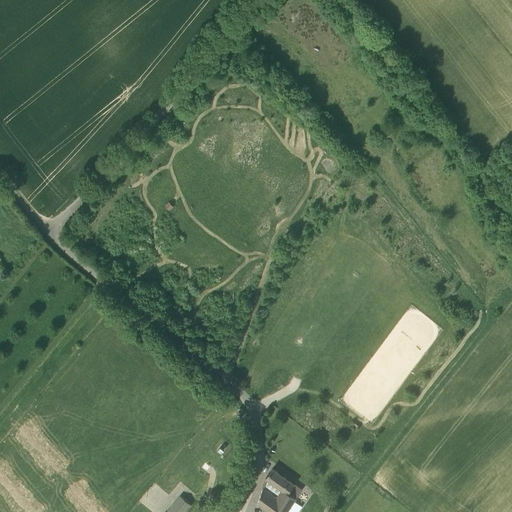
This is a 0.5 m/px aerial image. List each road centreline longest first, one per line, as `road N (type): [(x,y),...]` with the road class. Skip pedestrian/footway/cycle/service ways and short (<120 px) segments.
road 1 (unclassified): [(242,511),(259,449),(247,401),(49,232)]
road 2 (unclassified): [(49,232),(253,0)]
road 3 (track): [(250,410),(289,387),(367,421)]
road 4 (track): [(225,381),(268,259)]
